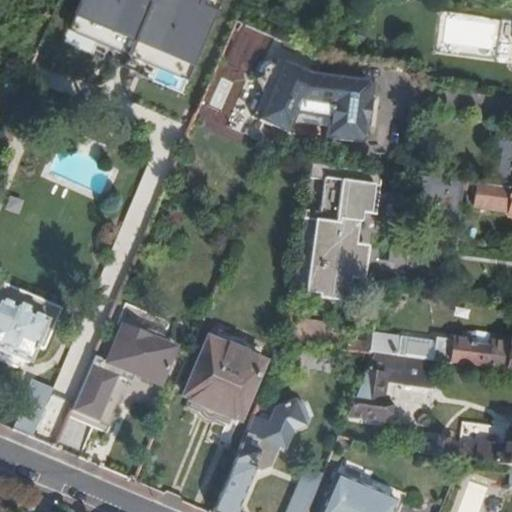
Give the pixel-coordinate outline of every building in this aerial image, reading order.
[(181,94),(220,2),(216,0),(81,0),(63,43),(181,94)] [(0,43),(34,59),(41,44),(2,27),(0,31),(0,43)] [(314,57),(320,42),(302,34),(296,49),(314,57)] [(355,126),(360,84),(309,77),(288,67),(274,61),(267,61),(263,63),(261,66),(257,71),(256,78),(262,95),(250,119),(285,134),(293,117),(327,121),(355,126)] [(366,84),(360,84),(355,126),(327,121),(325,140),(359,144),(363,141),(367,102),(370,88),(366,84)] [(375,217),(381,173),(325,166),(321,199),(306,196),(302,222),(318,224),(315,250),(313,250),(310,268),(313,268),(308,294),(342,299),(345,279),(346,278),(347,277),(355,278),(356,276),(355,270),(354,265),(356,259),(358,254),(357,253),(351,252),(350,249),(349,249),(352,223),(360,224),(361,215),(375,217)] [(462,184),(419,179),(424,206),(437,205),(439,227),(456,224),(462,184)] [(511,191),(477,186),(474,209),(511,214),(510,218),(511,217),(511,191)] [(308,267),(310,268),(313,250),(315,250),(318,224),(302,222),(293,292),(304,294),(308,267)] [(42,352),(59,312),(0,285),(0,353),(26,365),(34,349),(42,352)] [(302,308),(292,307),(286,342),(370,354),(372,342),(340,338),(340,335),(330,333),(331,327),(300,322),(302,308)] [(106,365),(92,359),(78,392),(69,415),(97,427),(116,381),(130,387),(133,379),(157,389),(173,351),(164,347),(165,345),(162,338),(146,330),(141,333),(131,329),(129,332),(122,329),(106,365)] [(400,337),(373,334),(372,342),(370,354),(372,354),(398,357),(400,337)] [(434,342),(400,337),(398,357),(431,362),(434,342)] [(431,362),(511,373),(511,346),(507,346),(507,343),(496,341),(496,343),(491,343),(490,348),(472,346),(472,344),(471,344),(471,342),(436,337),(434,342),(431,362)] [(184,397),(187,399),(233,419),(239,421),(249,398),(251,398),(258,379),(257,378),(263,364),(208,341),(184,397)] [(382,379),(363,376),(346,416),(380,421),(384,401),(381,400),(384,396),(386,385),(384,380),(382,379)] [(69,415),(78,392),(72,390),(70,397),(52,389),(31,439),(55,449),(69,415)] [(233,419),(187,399),(184,406),(229,425),(233,419)] [(269,423),(255,417),(214,511),(236,511),(255,471),(261,473),(270,469),(279,450),(285,452),(293,434),(305,428),(308,421),(303,404),(295,401),(275,409),(269,423)] [(511,438),(505,437),(504,449),(482,445),(477,450),(465,449),(464,461),(511,466),(511,438)] [(430,456),(448,458),(449,447),(431,444),(430,456)] [(290,511),(305,511),(321,476),(306,469),(294,497),(296,498),(290,511)] [(320,511),(395,511),(399,504),(336,477),(320,511)]
